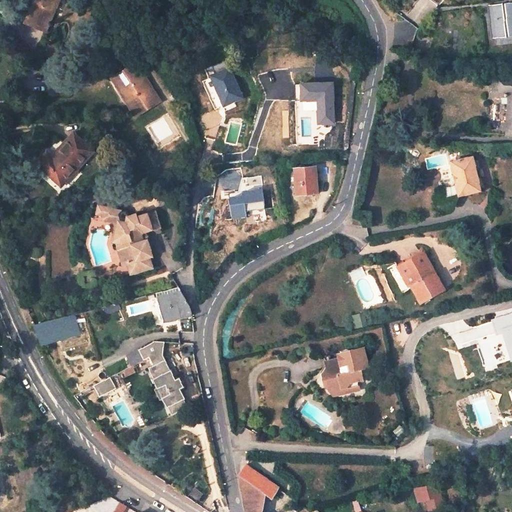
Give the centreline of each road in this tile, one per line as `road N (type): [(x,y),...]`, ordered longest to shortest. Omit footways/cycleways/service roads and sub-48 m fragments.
road 1 (unclassified): [(365,0),(381,30),(378,62),(338,216),(252,259),(207,309)]
road 2 (secondary): [(182,511),(107,465),(57,409),(0,296)]
road 3 (unclassified): [(207,309),(208,378),(230,511)]
road 4 (residential): [(207,309),(195,302),(188,271),(191,182)]
